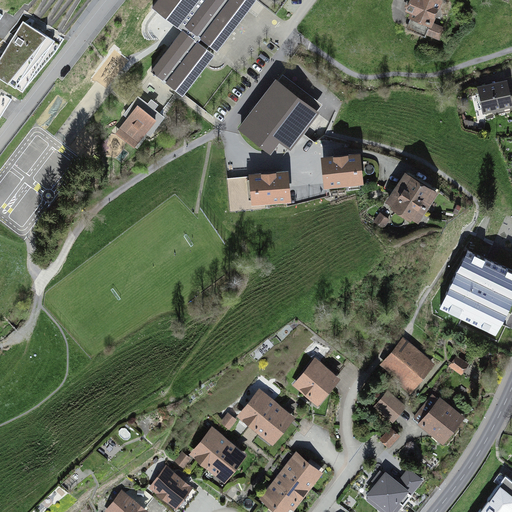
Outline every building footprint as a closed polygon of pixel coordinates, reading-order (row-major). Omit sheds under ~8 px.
[(218,51),(257,1),(254,0),(203,0),(184,25),(218,51)] [(410,0),(406,11),(410,13),(407,20),(435,32),(441,17),(433,13),(438,0),(410,0)] [(25,23),(0,61),(0,78),(22,93),(54,42),(25,23)] [(183,95),(213,55),(182,32),(152,72),(183,95)] [(320,113),(276,80),(238,130),(270,155),(279,144),(290,152),(320,113)] [(503,106),(511,104),(505,81),(479,87),(485,111),(492,109),(493,113),(504,111),(503,106)] [(134,148),(155,121),(137,106),(116,133),(134,148)] [(324,190),(363,186),(360,155),(321,159),(324,190)] [(251,207),(291,204),(289,172),(249,175),(251,207)] [(437,194),(413,179),(394,210),(418,225),(437,194)] [(511,302),(511,273),(468,253),(441,310),(497,335),(511,302)] [(435,363),(406,339),(383,367),(412,391),(435,363)] [(469,364),(457,355),(448,367),(461,376),(469,364)] [(341,380),(315,359),(293,386),(319,407),(341,380)] [(273,444),(294,418),(260,390),(238,415),(273,444)] [(407,407),(388,390),(373,408),(392,424),(407,407)] [(465,418),(440,397),(417,425),(443,445),(465,418)] [(231,425),(236,414),(227,410),(222,421),(231,425)] [(247,455),(212,427),(189,455),(224,483),(247,455)] [(400,437),(394,430),(381,442),(387,448),(400,437)] [(277,511),(292,511),(323,472),(297,452),(261,499),(277,511)] [(194,488),(166,466),(149,488),(177,509),(194,488)] [(366,500),(380,511),(398,511),(424,481),(408,468),(397,481),(387,474),(366,500)] [(511,511),(511,482),(505,478),(479,511),(511,511)] [(121,491),(105,511),(104,511),(147,511),(148,511),(121,491)]
